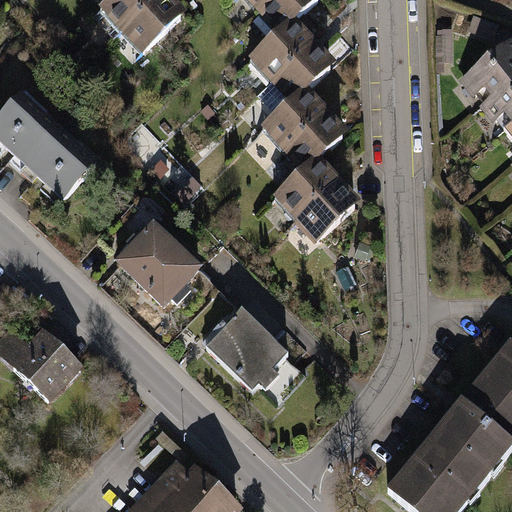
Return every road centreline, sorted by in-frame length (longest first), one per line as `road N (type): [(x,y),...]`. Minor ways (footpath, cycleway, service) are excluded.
road 1 (residential): [(286,503),(375,406),(404,359),(399,0)]
road 2 (residential): [(286,503),(12,241)]
